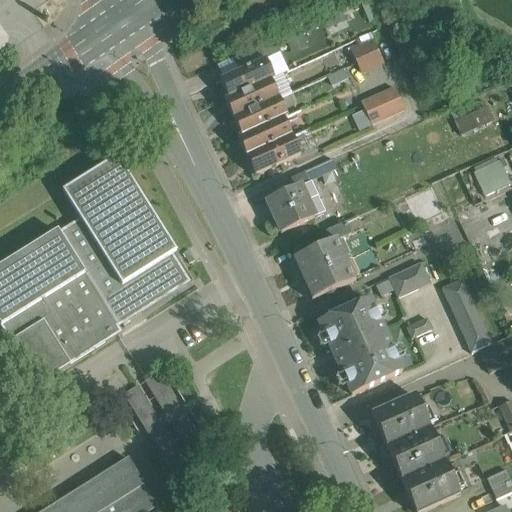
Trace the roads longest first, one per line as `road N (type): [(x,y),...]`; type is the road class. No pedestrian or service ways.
road 1 (residential): [(121,22),(360,511)]
road 2 (tertiary): [(0,109),(121,22)]
